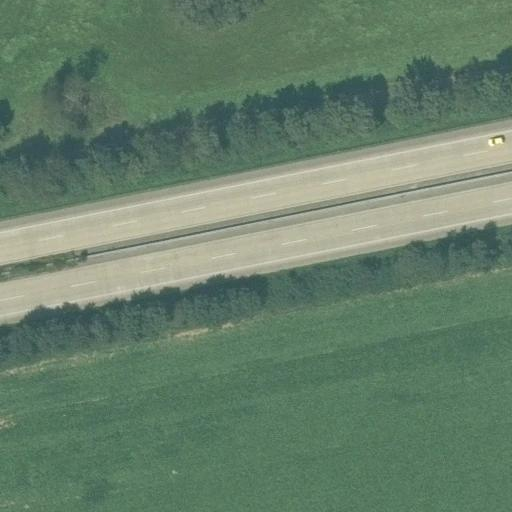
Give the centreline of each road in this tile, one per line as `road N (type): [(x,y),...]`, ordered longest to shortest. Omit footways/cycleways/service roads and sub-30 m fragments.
road 1 (motorway): [(0,301),(511,198)]
road 2 (motorway): [(511,146),(0,249)]
road 3 (track): [(0,167),(511,66)]
